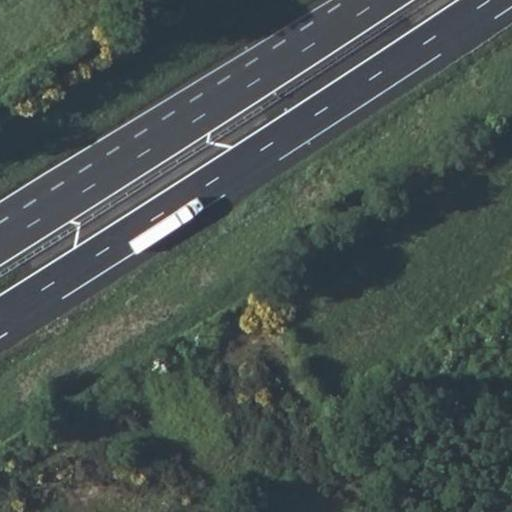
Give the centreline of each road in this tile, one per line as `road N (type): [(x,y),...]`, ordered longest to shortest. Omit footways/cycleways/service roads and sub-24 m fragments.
road 1 (motorway): [(0,316),(489,0)]
road 2 (motorway): [(380,0),(0,245)]
